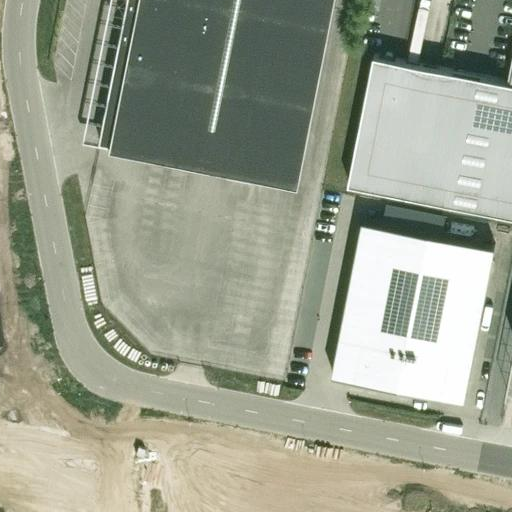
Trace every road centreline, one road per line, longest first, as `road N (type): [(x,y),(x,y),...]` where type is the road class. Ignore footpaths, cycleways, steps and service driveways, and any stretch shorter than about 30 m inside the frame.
road 1 (unclassified): [(80,353),(100,373),(155,393),(511,464)]
road 2 (unclassified): [(24,0),(16,51),(80,353)]
road 3 (unclassified): [(101,511),(80,353)]
